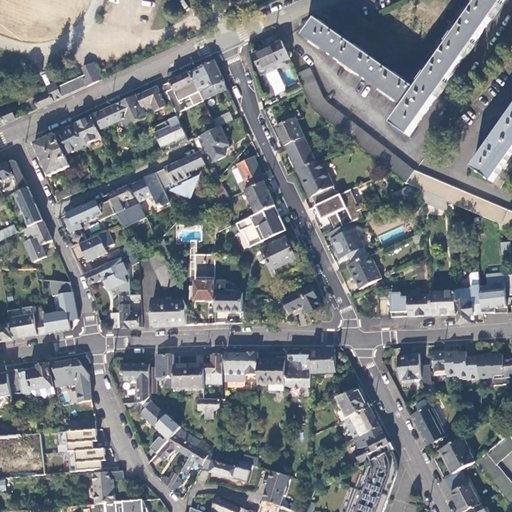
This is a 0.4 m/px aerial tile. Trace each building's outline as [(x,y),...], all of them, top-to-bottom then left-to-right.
[(392,125),(409,137),(505,0),(479,0),(470,13),(467,11),(459,19),(464,22),(442,53),(440,51),(432,58),(436,61),(417,90),(388,70),(391,66),(384,59),(380,64),(349,42),(351,39),(344,31),(340,36),(317,20),(304,37),(404,107),(392,125)] [(254,55),(262,73),(265,72),(267,75),(288,66),(286,62),(291,61),(283,42),(254,55)] [(204,101),(228,90),(216,62),(207,66),(195,71),(205,91),(201,93),(204,101)] [(39,109),(102,81),(94,63),(83,69),(86,76),(87,79),(59,91),(58,89),(55,83),(47,87),(50,94),(34,100),(39,109)] [(415,172),(416,172),(328,103),(324,98),(310,69),(297,74),(302,85),(305,92),(314,110),(331,124),(356,144),(391,171),(407,183),(415,172)] [(195,71),(191,73),(201,93),(205,91),(195,71)] [(201,93),(191,73),(181,77),(171,82),(179,102),(184,112),(205,102),(204,101),(201,93)] [(87,79),(86,76),(58,89),(59,91),(87,79)] [(289,99),(305,92),(302,85),(286,92),(289,99)] [(168,107),(159,88),(148,93),(138,97),(144,108),(153,104),(157,112),(168,107)] [(128,127),(148,118),(144,108),(138,97),(129,101),(93,118),(100,131),(124,120),(128,127)] [(172,105),(178,117),(185,114),(184,112),(179,102),(172,105)] [(0,127),(4,126),(16,120),(11,109),(0,113),(0,127)] [(230,113),(213,120),(217,128),(234,120),(230,113)] [(473,169),(493,183),(505,165),(511,155),(511,113),(510,116),(509,116),(504,122),(505,123),(487,148),(486,148),(481,155),(482,156),(473,169)] [(175,149),(190,142),(178,117),(153,129),(165,154),(175,149)] [(103,138),(100,131),(93,118),(83,122),(74,126),(84,147),(102,138),(103,138)] [(287,147),(305,138),(296,119),(277,127),(287,147)] [(84,147),(74,126),(65,130),(56,135),(66,157),(84,148),(84,147)] [(211,153),(215,162),(227,156),(223,148),(230,145),(222,127),(194,140),(201,154),(203,157),(211,153)] [(66,157),(56,135),(34,145),(49,177),(62,171),(71,167),(66,157)] [(298,171),(317,162),(305,138),(287,147),(298,171)] [(201,154),(193,158),(157,173),(165,190),(188,179),(186,174),(207,165),(203,157),(201,154)] [(265,183),(266,182),(255,159),(238,166),(239,168),(246,183),(241,185),(244,192),(246,191),(265,183)] [(334,189),(321,160),(317,162),(298,171),(303,184),(305,183),(311,199),(312,198),(316,207),(322,204),(337,197),(334,189)] [(2,166),(0,161),(0,183),(15,176),(10,164),(9,163),(2,166)] [(15,162),(10,164),(15,176),(22,192),(29,189),(17,162),(15,162)] [(209,170),(214,180),(219,178),(215,168),(209,170)] [(239,186),(241,185),(246,183),(239,168),(233,171),(239,186)] [(508,211),(415,172),(407,183),(412,185),(422,190),(447,201),(447,202),(473,213),(491,220),(499,223),(503,225),(508,211)] [(165,190),(157,173),(144,179),(133,184),(142,203),(155,197),(161,209),(171,204),(165,190)] [(230,199),(219,179),(215,184),(215,185),(217,205),(230,199)] [(265,183),(246,191),(257,215),(265,212),(276,207),(265,183)] [(60,201),(82,192),(79,185),(57,195),(60,201)] [(422,190),(412,185),(395,194),(399,201),(401,199),(409,196),(422,190)] [(121,190),(109,196),(112,202),(118,215),(127,210),(127,209),(129,207),(127,201),(134,198),(129,187),(121,190)] [(34,200),(29,189),(22,192),(17,194),(32,227),(44,222),(34,200)] [(344,211),(350,224),(353,222),(364,217),(361,210),(362,209),(360,206),(359,207),(351,190),(337,197),(322,204),(335,231),(340,229),(334,215),(344,211)] [(447,201),(422,190),(422,197),(446,207),(447,202),(447,201)] [(415,209),(409,196),(401,199),(408,213),(415,209)] [(73,247),(90,239),(87,233),(83,234),(82,230),(85,229),(83,225),(99,217),(101,222),(118,215),(112,202),(101,207),(98,201),(68,215),(70,219),(66,221),(68,226),(64,228),(73,247)] [(511,212),(508,211),(503,225),(511,228),(511,212)] [(243,233),(250,249),(261,245),(285,233),(278,218),(270,222),(265,212),(257,215),(236,225),(240,234),(243,233)] [(281,217),(278,218),(285,233),(288,232),(282,220),(281,217)] [(497,228),(499,223),(491,220),(489,225),(497,228)] [(229,221),(217,227),(216,234),(232,227),(229,221)] [(48,229),(44,222),(32,227),(26,230),(30,241),(25,243),(34,263),(47,257),(42,246),(53,241),(48,229)] [(365,247),(353,222),(350,224),(340,229),(335,231),(330,234),(342,258),(365,247)] [(16,226),(0,232),(0,241),(19,233),(16,226)] [(89,262),(108,253),(106,248),(115,244),(109,232),(92,239),(92,238),(90,239),(73,247),(74,251),(79,261),(87,257),(89,262)] [(425,240),(424,232),(412,238),(415,245),(425,240)] [(301,267),(285,233),(261,245),(263,250),(269,263),(277,279),(301,267)] [(502,244),(503,256),(511,254),(511,253),(511,243),(502,244)] [(133,247),(121,252),(124,258),(129,256),(136,253),(133,247)] [(258,253),(257,256),(260,264),(264,265),(269,263),(263,250),(258,253)] [(151,260),(163,258),(160,251),(149,253),(151,260)] [(139,263),(136,253),(129,256),(133,265),(139,263)] [(216,285),(216,255),(196,254),(196,300),(216,302),(216,285)] [(373,254),(348,266),(353,277),(354,276),(360,290),(383,279),(373,254)] [(177,285),(165,258),(163,258),(151,260),(164,290),(177,285)] [(129,270),(127,270),(122,259),(85,275),(90,286),(108,278),(108,280),(105,281),(110,292),(119,288),(120,293),(130,293),(129,270)] [(470,276),(472,287),(480,286),(479,273),(473,274),(470,276)] [(483,315),(496,314),(495,310),(508,309),(507,299),(505,276),(504,273),(487,275),(488,286),(480,286),(483,315)] [(243,310),(243,294),(224,294),(225,285),(216,285),(216,302),(216,309),(243,310)] [(483,315),(480,286),(472,287),(472,290),(456,292),(456,293),(458,315),(459,325),(467,324),(471,324),(470,316),(483,315)] [(322,307),(312,287),(285,299),(278,299),(287,319),(306,310),(308,314),(322,307)] [(63,312),(44,315),(45,321),(47,335),(61,332),(74,330),(72,320),(79,319),(74,292),(60,295),(63,312)] [(391,294),(392,301),(389,304),(392,306),(392,313),(402,312),(403,317),(410,317),(408,297),(402,298),(402,293),(391,294)] [(458,315),(456,293),(431,294),(431,296),(433,316),(444,316),(458,315)] [(433,316),(431,296),(408,297),(410,317),(433,316)] [(122,327),(122,329),(129,329),(140,328),(139,315),(130,316),(130,301),(130,297),(129,297),(120,297),(121,315),(122,327)] [(187,307),(184,301),(171,302),(171,298),(166,298),(164,302),(151,303),(153,328),(172,327),(188,326),(187,307)] [(33,307),(9,311),(11,326),(14,341),(28,338),(39,336),(36,322),(33,307)] [(122,327),(121,315),(113,315),(113,327),(122,327)] [(45,321),(36,322),(39,336),(47,335),(45,321)] [(14,341),(11,326),(0,327),(0,343),(3,343),(14,341)] [(312,373),(312,351),(312,350),(300,350),(290,351),(290,362),(292,362),(292,366),(286,366),(286,385),(286,387),(311,387),(312,373)] [(337,372),(336,350),(320,351),(312,351),(312,373),(337,372)] [(446,354),(446,352),(434,353),(436,376),(449,374),(446,354)] [(467,355),(459,355),(459,353),(446,354),(449,374),(449,377),(458,376),(461,380),(468,379),(468,380),(480,379),(480,378),(478,358),(467,359),(467,355)] [(252,354),(226,354),(226,382),(247,382),(247,375),(259,375),(259,361),(259,354),(252,354)] [(504,356),(494,356),(493,354),(478,356),(478,358),(480,378),(494,377),(495,386),(506,385),(506,379),(510,378),(510,375),(511,374),(511,359),(504,361),(504,356)] [(422,367),(421,355),(400,357),(403,381),(423,378),(422,367)] [(175,366),(175,356),(163,356),(158,356),(157,368),(151,368),(151,394),(157,394),(157,378),(165,378),(165,388),(175,388),(175,366)] [(213,365),(206,365),(206,366),(206,385),(223,385),(223,356),(213,356),(213,365)] [(286,385),(286,366),(286,359),(277,359),(277,361),(259,361),(259,375),(259,385),(286,385)] [(79,361),(73,361),(63,363),(53,364),(57,387),(77,384),(79,403),(92,401),(90,375),(79,361)] [(151,394),(151,368),(151,365),(123,364),(122,374),(125,376),(125,381),(139,381),(139,395),(135,395),(135,404),(151,401),(151,394)] [(55,388),(51,365),(43,366),(39,367),(40,370),(29,372),(22,370),(9,372),(10,375),(13,396),(23,394),(25,395),(27,395),(27,396),(32,395),(32,394),(34,394),(38,398),(43,397),(47,399),(49,396),(56,395),(55,388)] [(206,366),(175,366),(175,388),(175,389),(206,388),(206,385),(206,366)] [(424,382),(431,387),(430,366),(422,367),(423,378),(424,382)] [(0,376),(0,398),(14,396),(13,396),(10,375),(0,376)] [(366,397),(361,388),(341,398),(351,417),(371,407),(366,397)] [(220,411),(221,400),(199,400),(199,411),(206,411),(206,419),(215,419),(215,411),(220,411)] [(151,401),(135,404),(142,416),(152,403),(151,401)] [(157,429),(168,416),(152,403),(142,416),(157,429)] [(413,416),(428,445),(455,431),(450,423),(444,426),(434,407),(441,403),(440,403),(413,416)] [(374,411),(371,407),(351,417),(358,431),(353,434),(349,436),(351,442),(356,439),(381,426),(383,425),(378,416),(376,411),(374,411)] [(182,428),(168,416),(157,429),(168,438),(165,441),(161,438),(152,448),(158,454),(170,441),(182,428)] [(351,417),(346,420),(353,434),(358,431),(351,417)] [(362,450),(355,454),(362,467),(394,451),(381,426),(356,439),(362,450)] [(495,429),(503,439),(511,432),(500,426),(495,429)] [(186,432),(182,428),(170,441),(158,454),(166,461),(176,449),(190,458),(196,449),(200,441),(186,432)] [(97,429),(59,434),(61,445),(67,444),(67,452),(70,466),(70,471),(101,470),(101,462),(107,461),(104,449),(93,449),(93,441),(98,442),(97,429)] [(511,452),(511,431),(511,432),(503,439),(487,453),(497,465),(511,452)] [(453,474),(475,462),(463,438),(441,450),(453,474)] [(196,449),(207,456),(211,448),(200,441),(196,449)] [(182,471),(189,475),(196,462),(204,466),(209,457),(207,456),(196,449),(190,458),(182,471)] [(396,456),(394,451),(362,467),(360,468),(361,471),(361,476),(347,511),(384,511),(391,494),(397,478),(399,470),(398,463),(396,456)] [(487,477),(499,467),(497,465),(487,453),(475,462),(487,477)] [(245,464),(212,454),(209,457),(204,466),(202,470),(242,482),(242,480),(247,465),(245,464)] [(258,460),(245,456),(245,464),(247,465),(256,467),(258,468),(258,460)] [(256,467),(247,465),(242,480),(251,483),(256,467)] [(511,506),(511,482),(499,467),(487,477),(511,506)] [(114,481),(115,482),(125,481),(124,472),(111,473),(112,481),(114,481)] [(177,481),(179,476),(173,472),(165,484),(172,490),(177,481)] [(290,477),(272,472),(264,501),(281,507),(290,477)] [(112,481),(111,473),(94,475),(97,505),(106,504),(117,503),(114,481),(112,481)] [(0,479),(0,491),(9,495),(7,479),(0,479)] [(181,483),(177,481),(172,490),(175,493),(181,483)] [(470,484),(452,493),(457,503),(461,511),(466,511),(481,505),(470,484)] [(218,500),(213,511),(244,511),(245,510),(218,500)] [(149,511),(145,501),(134,502),(117,503),(106,504),(106,511),(149,511)] [(279,511),(281,507),(264,501),(260,511),(255,511),(251,511),(250,511),(279,511)] [(313,511),(316,503),(312,502),(308,511),(313,511)]
